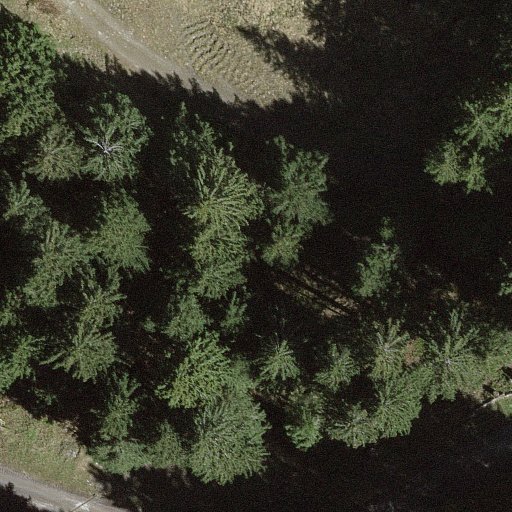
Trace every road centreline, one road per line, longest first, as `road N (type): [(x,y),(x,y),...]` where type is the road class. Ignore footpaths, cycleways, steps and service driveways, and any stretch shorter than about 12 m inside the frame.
road 1 (track): [(88,0),(268,133),(362,167),(434,186),(489,170),(511,149)]
road 2 (track): [(0,472),(154,511)]
